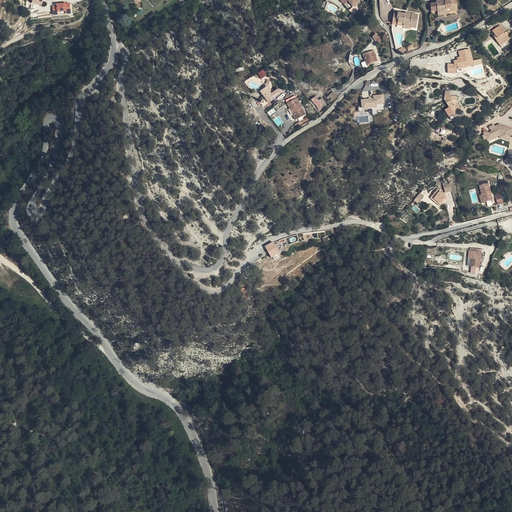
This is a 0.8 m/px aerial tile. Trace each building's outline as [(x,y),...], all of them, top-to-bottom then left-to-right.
[(447,12),(447,13),(452,13),(452,12),(457,11),(456,0),(441,0),(436,1),(436,3),(430,4),(431,12),(437,12),(437,14),(447,12)] [(71,13),(70,2),(57,3),(57,6),(53,6),(54,15),(71,13)] [(411,27),(410,28),(416,28),(418,14),(406,13),(405,14),(397,13),(397,14),(394,13),(392,23),(396,23),(396,25),(403,26),(411,27)] [(500,46),(504,43),(507,47),(511,43),(511,41),(508,36),(511,33),(509,30),(506,33),(500,25),(492,31),(495,35),(493,36),(500,46)] [(492,38),(489,34),(480,40),(481,41),(479,42),(480,45),(483,44),(492,38)] [(454,60),(455,63),(448,63),(448,73),(456,73),(456,68),(474,64),(471,48),(459,51),(460,56),(458,57),(458,59),(454,60)] [(367,65),(376,62),(374,55),(375,55),(374,51),(363,55),(367,65)] [(262,78),(267,75),(263,69),(258,72),(262,78)] [(268,88),(265,84),(259,89),(267,99),(269,99),(282,90),(279,87),(277,86),(270,91),(270,93),(268,92),(268,88)] [(453,106),(456,112),(461,109),(456,101),(457,97),(451,96),(451,91),(446,90),(445,100),(449,108),(453,106)] [(337,98),(333,92),(328,96),(331,101),(337,98)] [(374,110),(385,109),(384,93),(373,94),(373,97),(361,98),(362,108),(374,108),(374,110)] [(319,101),(316,98),(313,100),(320,111),(324,108),(322,106),(325,103),(322,99),(319,101)] [(296,120),(305,114),(295,99),(286,105),(296,120)] [(492,130),(489,132),(487,129),(484,131),(485,134),(483,135),(485,139),(487,138),(488,141),(500,135),(500,137),(509,140),(511,131),(511,126),(500,123),(495,125),(495,124),(490,126),(492,130)] [(446,192),(452,190),(450,183),(447,184),(446,182),(443,183),(446,192)] [(481,195),(484,203),(492,200),(487,184),(478,186),(481,195)] [(447,196),(438,188),(431,197),(433,199),(431,200),(438,205),(439,204),(440,205),(447,196)] [(419,203),(424,194),(420,192),(415,200),(419,203)] [(281,253),(275,242),(265,249),(270,259),(281,253)] [(472,259),(471,266),(480,268),(482,251),(470,250),(469,258),(472,259)]
